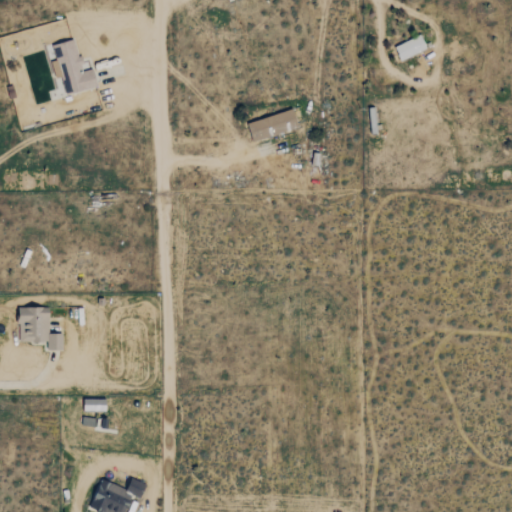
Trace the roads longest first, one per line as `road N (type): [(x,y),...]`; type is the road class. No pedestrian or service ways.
road 1 (track): [(163,511),(160,0)]
road 2 (track): [(320,0),(312,106),(302,127),(286,141),(224,158),(163,163)]
road 3 (track): [(390,0),(435,27),(437,64),(418,84),(389,75),(378,0)]
